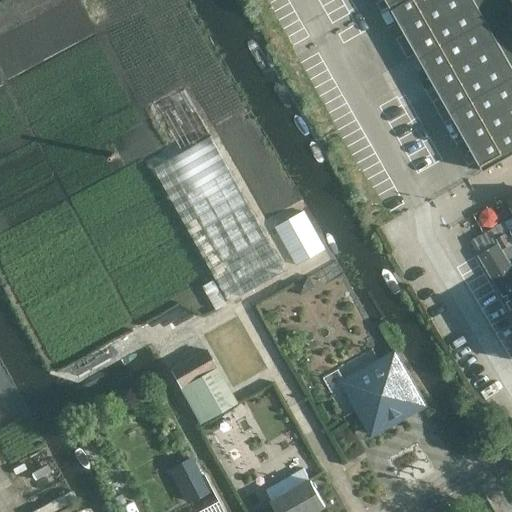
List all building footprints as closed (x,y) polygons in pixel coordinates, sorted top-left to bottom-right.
[(511,0),(389,0),(479,162),(484,171),(511,155),(511,0)] [(156,105),(182,152),(154,168),(230,303),(286,271),(211,136),(184,89),(156,105)] [(296,265),(324,250),(303,212),(275,227),(296,265)] [(511,243),(502,250),(508,261),(511,258),(511,243)] [(477,257),(500,294),(511,286),(511,267),(508,261),(502,250),(498,244),(477,257)] [(309,275),(293,284),(299,295),(315,286),(309,275)] [(200,424),(237,404),(205,349),(168,369),(200,424)] [(373,431),(420,404),(394,357),(378,366),(371,353),(339,371),(373,431)] [(190,458),(171,469),(188,501),(208,491),(190,458)] [(315,511),(325,507),(303,468),(265,489),(278,511),(315,511)]
